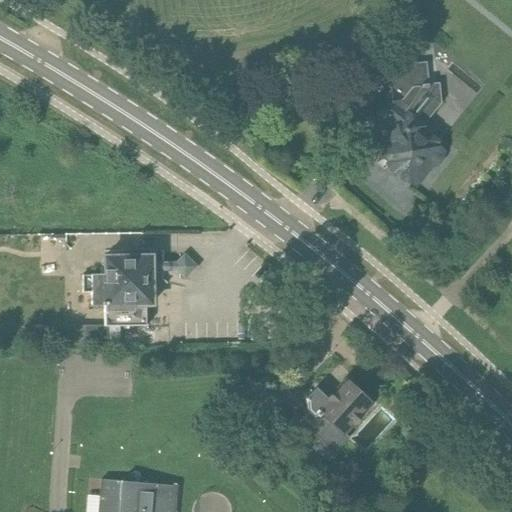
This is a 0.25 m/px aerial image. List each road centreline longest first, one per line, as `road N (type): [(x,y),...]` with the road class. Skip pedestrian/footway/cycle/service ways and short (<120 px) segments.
road 1 (primary): [(511,426),(429,347),(250,202),(0,39)]
road 2 (unclassified): [(61,511),(61,387)]
